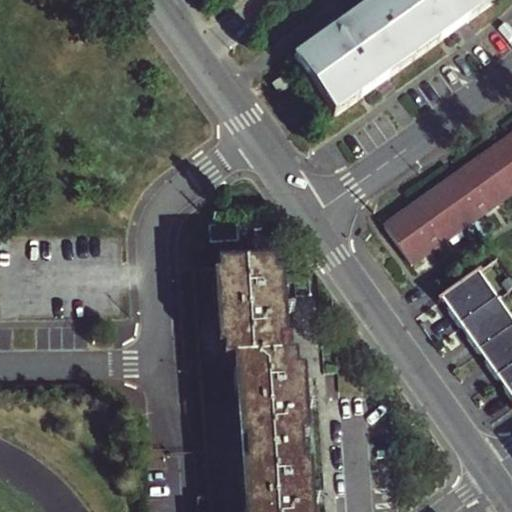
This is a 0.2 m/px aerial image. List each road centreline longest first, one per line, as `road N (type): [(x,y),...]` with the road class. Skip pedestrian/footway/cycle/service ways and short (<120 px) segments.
road 1 (residential): [(0,365),(161,363),(156,223),(176,194),(256,138)]
road 2 (residential): [(311,218),(493,471)]
road 3 (residential): [(311,218),(511,75)]
road 4 (residential): [(222,91),(349,0)]
